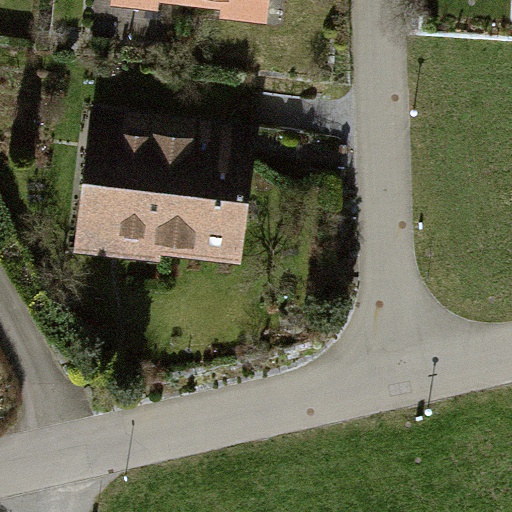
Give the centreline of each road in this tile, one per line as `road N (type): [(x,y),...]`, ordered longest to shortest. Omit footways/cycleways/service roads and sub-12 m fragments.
road 1 (residential): [(0,470),(417,376)]
road 2 (residential): [(417,376),(399,311),(384,0)]
